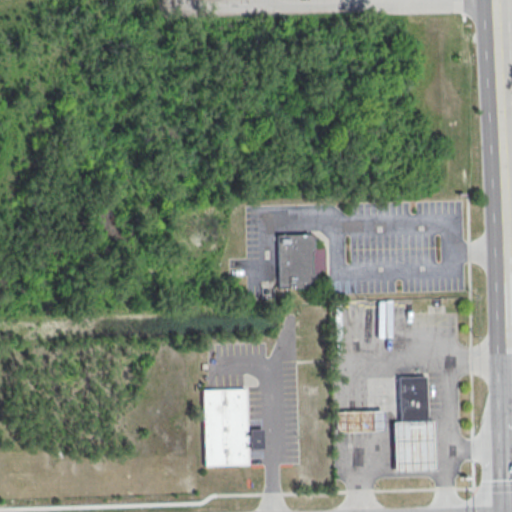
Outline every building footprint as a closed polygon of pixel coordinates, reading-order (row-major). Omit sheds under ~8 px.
[(276,235),(277,289),(312,289),(312,239),(307,235),(276,235)] [(425,425),(423,376),(396,377),(397,426),(425,425)] [(201,391),(203,468),(245,466),(245,449),(241,449),(241,444),(248,444),(248,450),(261,450),(260,430),(247,430),(247,437),(242,437),(242,433),(245,433),(243,389),(201,391)] [(360,433),(381,432),(381,411),(360,412),(332,412),(333,434),(360,433)] [(432,422),(390,423),(391,456),(392,473),(434,472),(433,454),(432,422)]
